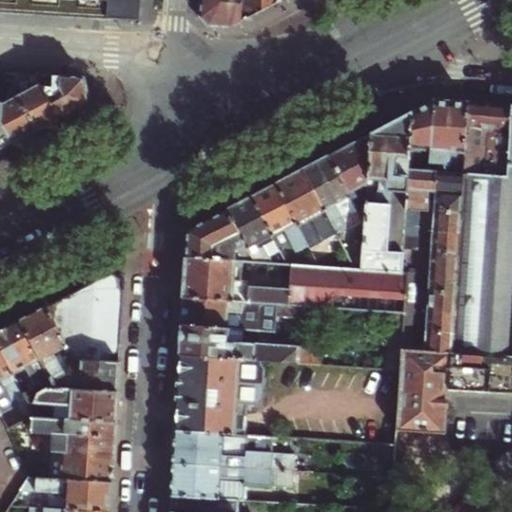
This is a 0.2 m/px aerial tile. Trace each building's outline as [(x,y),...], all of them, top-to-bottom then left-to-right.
[(0,0),(0,12),(72,17),(140,22),(141,0),(0,0)] [(241,23),(242,0),(201,0),(201,15),(211,26),(222,27),(232,27),(241,23)] [(242,0),(241,23),(252,17),(276,4),(283,0),(242,0)] [(18,74),(4,73),(3,104),(2,124),(13,144),(25,138),(35,132),(17,97),(18,74)] [(40,86),(41,76),(18,74),(17,97),(35,132),(47,126),(58,120),(40,86)] [(53,76),(41,76),(40,86),(58,120),(76,111),(89,103),(84,78),(53,76)] [(410,148),(430,149),(433,101),(422,107),(412,112),(410,148)] [(437,101),(433,164),(441,164),(443,164),(445,163),(446,162),(447,160),(448,152),(463,153),(466,103),(452,102),(437,101)] [(0,150),(13,144),(2,124),(3,104),(0,103),(0,150)] [(504,178),(509,106),(503,105),(489,105),(474,104),(466,103),(463,153),(461,176),(504,178)] [(455,274),(453,294),(452,314),(451,334),(450,355),(511,359),(511,106),(509,106),(504,178),(461,176),(460,195),(459,215),(457,235),(456,254),(455,274)] [(371,134),(368,187),(368,190),(407,193),(407,189),(410,148),(412,112),(389,124),(371,134)] [(355,194),(368,187),(371,134),(352,144),(329,156),(350,196),(355,194)] [(427,191),(429,173),(429,163),(430,149),(410,148),(407,189),(427,191)] [(460,195),(461,176),(463,153),(448,152),(447,160),(446,162),(445,163),(443,164),(441,164),(433,164),(433,173),(432,193),(433,193),(460,195)] [(302,171),(337,237),(350,230),(345,220),(359,213),(350,196),(329,156),(316,163),(302,171)] [(289,178),(276,184),(319,266),(353,268),(347,258),(341,246),(337,237),(302,171),(289,178)] [(319,266),(276,184),(264,191),(252,197),(287,264),(319,266)] [(368,187),(355,194),(360,205),(367,201),(368,190),(368,187)] [(405,227),(418,228),(419,213),(426,213),(427,193),(427,191),(407,189),(407,193),(405,227)] [(405,227),(407,193),(368,190),(367,201),(366,225),(364,258),(363,269),(402,271),(403,260),(403,251),(404,239),(405,227)] [(433,203),(432,213),(459,215),(460,195),(433,193),(433,203)] [(240,203),(227,210),(253,263),(287,264),(252,197),(240,203)] [(188,231),(186,259),(253,263),(227,210),(208,221),(188,231)] [(350,230),(364,222),(359,213),(345,220),(350,230)] [(431,224),(430,233),(457,235),(459,215),(432,213),(431,224)] [(405,227),(404,239),(417,240),(418,228),(405,227)] [(355,239),(350,230),(337,237),(341,246),(355,239)] [(430,245),(429,252),(456,254),(457,235),(430,233),(430,245)] [(416,252),(417,240),(404,239),(403,251),(412,252),(416,252)] [(412,261),(412,252),(403,251),(403,260),(412,261)] [(429,265),(428,273),(455,274),(456,254),(429,252),(429,265)] [(363,269),(364,258),(347,258),(353,268),(363,269)] [(184,299),(260,303),(276,304),(303,306),(389,311),(403,312),(403,305),(404,291),(405,275),(405,271),(402,271),(363,269),(353,268),(319,266),(287,264),(253,263),(186,259),(185,279),(184,299)] [(120,361),(125,280),(113,271),(77,290),(46,306),(73,359),(80,360),(120,361)] [(427,284),(427,293),(453,294),(455,274),(428,273),(427,284)] [(415,276),(405,275),(404,291),(414,291),(415,276)] [(414,291),(404,291),(403,305),(413,306),(414,291)] [(426,305),(426,313),(452,314),(453,294),(427,293),(426,305)] [(183,314),(182,327),(229,329),(245,330),(259,331),(260,303),(184,299),(183,314)] [(275,317),(276,304),(260,303),(259,331),(274,332),(275,317)] [(303,306),(276,304),(275,317),(303,318),(303,306)] [(403,312),(402,320),(412,321),(413,306),(403,305),(403,312)] [(19,320),(53,387),(78,389),(80,360),(73,359),(46,306),(34,313),(19,320)] [(403,312),(389,311),(387,339),(390,339),(401,340),(401,336),(402,320),(403,312)] [(452,314),(426,313),(425,323),(424,333),(451,334),(452,314)] [(35,395),(53,387),(19,320),(8,326),(0,330),(0,347),(31,408),(34,401),(35,395)] [(411,337),(412,321),(402,320),(401,336),(411,337)] [(260,362),(323,365),(324,348),(244,344),(228,343),(229,329),(182,327),(181,345),(180,357),(260,362)] [(244,344),(245,330),(229,329),(228,343),(244,344)] [(451,334),(424,333),(423,343),(423,353),(450,355),(451,334)] [(410,352),(411,337),(401,336),(401,340),(400,352),(410,352)] [(401,340),(390,339),(388,369),(399,370),(400,352),(401,340)] [(0,412),(1,414),(8,427),(29,417),(31,408),(0,347),(0,412)] [(511,394),(511,359),(450,355),(423,353),(410,352),(400,352),(399,370),(395,428),(395,434),(443,436),(446,391),(511,394)] [(176,414),(175,431),(248,436),(258,437),(259,432),(255,432),(245,431),(246,406),(257,407),(257,404),(261,399),(263,371),(260,367),(260,362),(180,357),(178,383),(176,414)] [(120,361),(80,360),(78,389),(118,392),(119,377),(120,361)] [(51,403),(49,418),(116,423),(117,408),(118,392),(78,389),(53,387),(35,395),(34,401),(51,403)] [(245,431),(255,432),(257,407),(246,406),(245,431)] [(116,423),(49,418),(29,417),(8,427),(8,430),(40,433),(39,452),(62,454),(61,459),(34,457),(33,477),(112,482),(114,456),(116,423)] [(378,445),(394,446),(395,434),(395,428),(386,428),(378,436),(378,445)] [(247,454),(248,436),(175,431),(174,447),(173,465),(293,473),(294,457),(247,454)] [(292,490),(293,473),(173,465),(172,480),(171,497),(238,502),(244,502),(245,488),(292,490)] [(112,482),(33,477),(22,477),(7,504),(24,506),(102,511),(110,511),(111,497),(112,482)] [(237,511),(238,502),(171,497),(170,511),(237,511)]
